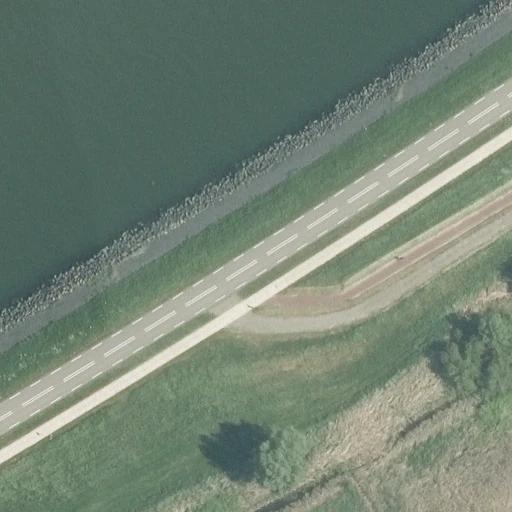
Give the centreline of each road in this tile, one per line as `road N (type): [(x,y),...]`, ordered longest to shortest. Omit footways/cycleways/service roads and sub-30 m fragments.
road 1 (secondary): [(0,416),(328,220),(511,92)]
road 2 (track): [(207,292),(247,324),(343,318),(511,216)]
